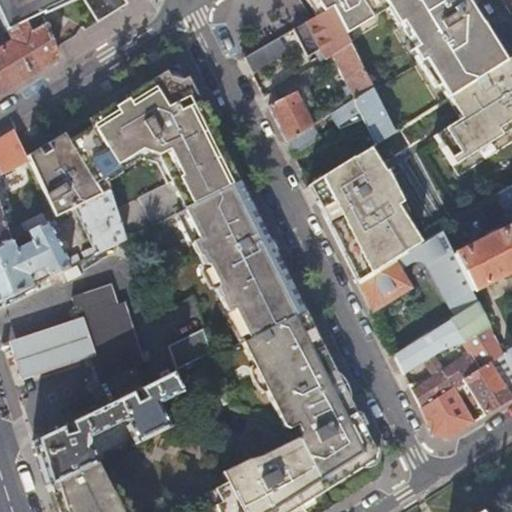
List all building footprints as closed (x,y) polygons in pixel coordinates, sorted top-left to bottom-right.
[(0,0),(0,22),(5,33),(7,31),(24,23),(41,14),(36,0),(0,0)] [(36,0),(41,14),(42,16),(53,9),(66,0),(82,0),(97,21),(126,3),(124,0),(36,0)] [(369,88),(392,133),(444,101),(494,70),(500,66),(503,64),(482,32),(479,35),(464,11),(464,2),(462,0),(313,0),(321,14),(328,9),(346,44),(369,88)] [(328,56),(346,44),(328,9),(321,14),(303,24),(303,23),(290,31),(304,58),(317,50),(322,60),(328,56)] [(29,36),(46,27),(42,16),(41,14),(24,23),(29,36)] [(0,93),(56,59),(53,49),(46,27),(29,36),(24,23),(7,31),(13,45),(2,51),(1,56),(0,55),(0,93)] [(276,39),(267,45),(275,59),(285,54),(276,39)] [(350,100),(369,88),(346,44),(328,56),(333,66),(350,100)] [(267,45),(243,59),(251,74),(275,59),(267,45)] [(327,71),(333,66),(328,56),(322,60),(327,71)] [(494,70),(444,101),(457,122),(430,139),(449,169),(473,154),(471,151),(487,141),(489,144),(511,129),(511,65),(509,61),(503,64),(500,66),(494,70)] [(183,98),(193,94),(185,77),(179,80),(169,77),(164,70),(149,79),(155,89),(167,83),(177,86),(183,98)] [(182,208),(237,180),(224,155),(193,94),(183,98),(177,86),(167,83),(155,89),(149,79),(84,120),(101,173),(137,151),(154,157),(182,208)] [(361,120),(374,145),(392,133),(369,88),(350,100),(336,109),(327,115),(337,130),(361,120)] [(284,141),(310,125),(294,92),(267,106),(284,141)] [(321,118),(327,115),(336,109),(332,102),(316,111),(321,118)] [(101,173),(84,120),(46,143),(49,150),(40,155),(37,149),(24,157),(27,162),(54,220),(54,219),(74,210),(107,193),(106,190),(96,194),(90,180),(101,173)] [(284,141),(291,155),(319,138),(310,125),(284,141)] [(24,157),(13,132),(0,140),(0,175),(27,162),(24,157)] [(471,151),(473,154),(489,144),(487,141),(471,151)] [(377,177),(364,151),(307,187),(356,284),(391,262),(410,250),(396,221),(374,178),(377,177)] [(379,176),(377,177),(374,178),(396,221),(400,219),(379,176)] [(302,310),(237,180),(182,208),(181,209),(196,237),(189,240),(201,264),(207,265),(215,281),(212,287),(224,310),(231,307),(246,337),(239,340),(240,341),(302,310)] [(511,202),(511,186),(500,194),(507,205),(511,202)] [(129,228),(163,214),(153,190),(119,204),(129,228)] [(122,240),(122,239),(107,193),(74,210),(92,247),(82,252),(85,259),(122,240)] [(5,232),(0,215),(0,246),(9,242),(27,233),(46,223),(42,214),(5,232)] [(9,242),(0,246),(0,300),(35,283),(30,273),(44,267),(49,276),(80,261),(77,255),(65,260),(50,228),(57,225),(54,219),(54,220),(46,223),(27,233),(32,242),(13,251),(9,242)] [(511,236),(507,227),(452,255),(462,276),(471,292),(511,271),(511,236)] [(391,262),(356,284),(370,313),(408,289),(397,273),(407,266),(415,264),(419,265),(425,270),(431,278),(453,318),(476,303),(471,292),(462,276),(452,255),(440,231),(410,250),(391,262)] [(95,257),(82,263),(86,271),(99,265),(95,257)] [(72,309),(109,290),(107,284),(68,296),(72,309)] [(113,305),(109,290),(72,309),(83,344),(84,348),(128,326),(121,303),(113,305)] [(453,318),(392,355),(401,373),(440,350),(460,342),(468,355),(410,391),(432,435),(447,439),(473,423),(455,394),(464,385),(461,381),(488,364),(502,355),(476,303),(453,318)] [(374,460),(302,310),(240,341),(250,362),(263,389),(281,426),(285,428),(295,424),(295,430),(298,433),(297,441),(293,440),(252,462),(248,467),(247,464),(221,477),(225,486),(202,497),(210,511),(213,511),(290,511),(307,501),(374,460)] [(140,364),(128,326),(84,348),(95,384),(85,389),(98,410),(135,392),(138,390),(141,388),(130,368),(140,364)] [(174,372),(210,354),(201,326),(165,346),(174,372)] [(511,347),(503,352),(502,355),(511,374),(511,347)] [(263,389),(250,362),(245,364),(243,367),(256,391),(258,391),(263,389)] [(511,399),(488,364),(461,381),(464,385),(483,416),(511,399)] [(168,375),(141,388),(138,390),(143,399),(133,404),(131,400),(137,397),(135,392),(98,410),(69,424),(72,431),(63,436),(60,429),(31,442),(46,488),(94,464),(90,456),(85,454),(86,449),(86,439),(124,420),(127,425),(124,426),(131,439),(125,442),(127,447),(166,428),(154,404),(178,393),(168,375)] [(106,448),(110,456),(120,451),(116,443),(106,448)] [(94,464),(46,488),(53,511),(97,511),(120,501),(116,492),(103,483),(94,464)] [(97,511),(125,511),(120,501),(97,511)] [(310,505),(307,501),(290,511),(303,511),(307,509),(310,505)]
